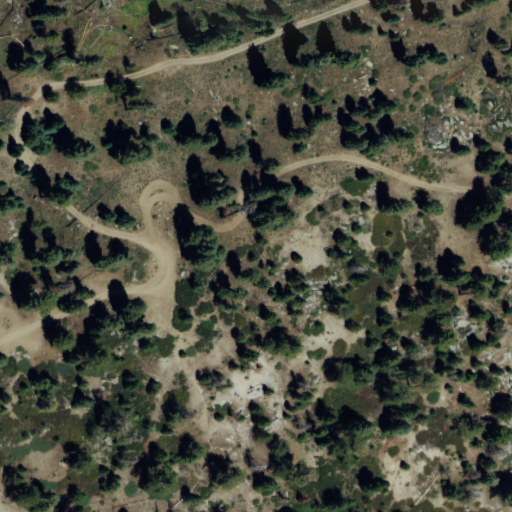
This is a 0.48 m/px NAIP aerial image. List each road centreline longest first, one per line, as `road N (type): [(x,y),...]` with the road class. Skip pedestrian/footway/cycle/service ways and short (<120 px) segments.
road 1 (track): [(0,344),(96,297),(149,286),(158,272),(152,245),(65,207),(41,181),(23,126),(27,100),(57,86),(211,63),(359,0)]
road 2 (track): [(152,245),(153,191),(209,223),(231,225),(273,181),(324,159),(353,158),(419,184),(511,193)]
